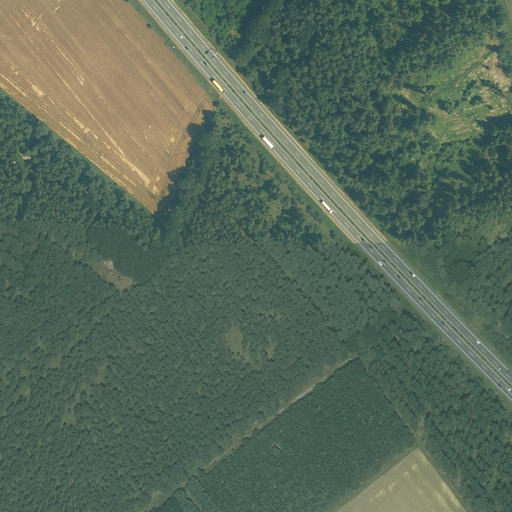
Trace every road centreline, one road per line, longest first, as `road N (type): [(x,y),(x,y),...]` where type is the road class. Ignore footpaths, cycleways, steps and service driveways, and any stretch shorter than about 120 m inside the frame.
road 1 (track): [(0,142),(24,164),(20,219),(71,259),(139,285),(176,252),(198,197),(210,190),(354,359)]
road 2 (motorway): [(147,0),(304,180),(511,395)]
road 3 (motorway): [(511,379),(315,175),(163,0)]
road 4 (track): [(471,511),(354,359),(150,511)]
